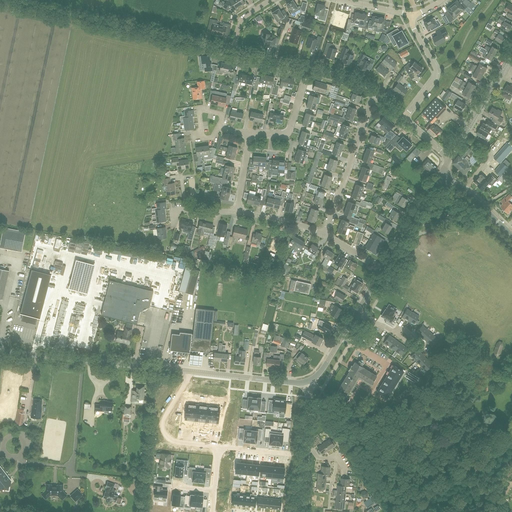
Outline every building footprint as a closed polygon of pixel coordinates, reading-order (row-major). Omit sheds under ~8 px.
[(220,0),(218,4),(224,8),(228,10),(232,8),(233,11),(237,9),(236,8),(238,6),(234,0),(230,0),(226,0),(227,0),(226,0),(220,0)] [(286,5),(291,12),(294,11),(295,12),(298,10),(304,12),(306,4),(302,2),(301,7),(299,7),(297,8),(292,1),(291,1),(289,1),(287,2),(287,4),(286,5)] [(468,7),(463,3),(461,5),(460,5),(456,1),(455,2),(454,1),(451,4),(458,14),(461,11),(462,12),(468,8),(468,7)] [(317,4),(315,14),(318,15),(317,19),(325,21),(327,14),(323,13),(325,6),(324,6),(324,5),(322,4),(321,5),(317,4)] [(458,14),(451,4),(447,7),(448,8),(446,9),(450,14),(446,17),(449,22),(450,23),(456,18),(455,17),(458,14)] [(281,19),(284,24),(286,23),(288,17),(286,13),(282,15),(278,9),(277,10),(276,9),(273,11),(273,12),(271,13),(277,22),(281,19)] [(358,27),(359,23),(361,14),(360,14),(359,13),(357,12),(356,13),(355,13),(353,20),(350,19),(349,25),(355,26),(358,27)] [(363,14),(362,14),(361,14),(359,23),(358,27),(361,27),(361,28),(367,29),(368,23),(365,22),(367,15),(365,15),(365,14),(363,14)] [(372,16),(372,20),(369,19),(368,23),(367,29),(376,31),(376,27),(378,18),(377,17),(375,16),(374,17),(372,16)] [(511,25),(509,24),(510,21),(501,16),(497,21),(502,24),(501,27),(508,31),(511,25)] [(380,17),(380,18),(378,18),(376,27),(376,31),(386,33),(389,26),(387,26),(386,27),(383,26),(384,19),(383,19),(382,18),(380,17)] [(434,18),(424,23),(427,29),(433,26),(435,29),(441,25),(437,19),(436,20),(434,18)] [(217,35),(219,26),(216,25),(217,21),(209,19),(208,26),(212,27),(211,34),(217,35)] [(297,44),(301,31),(302,29),(310,32),(311,26),(303,23),(295,21),(294,23),(299,25),(298,30),(293,28),(289,41),(297,44)] [(225,27),(219,26),(217,35),(223,37),(225,31),(229,32),(231,25),(226,24),(225,27)] [(437,36),(432,39),(434,41),(433,42),(435,45),(436,45),(445,40),(443,37),(447,35),(443,28),(436,32),(438,35),(437,36)] [(501,43),(504,37),(499,34),(499,32),(495,30),(493,34),(497,36),(495,39),(501,43)] [(387,34),(391,41),(394,40),(397,45),(398,49),(402,47),(401,46),(405,44),(405,45),(409,43),(407,39),(406,40),(401,31),(396,34),(394,31),(387,34)] [(267,47),(268,44),(273,45),(275,38),(269,36),(270,35),(262,33),(261,38),(260,38),(259,38),(258,38),(257,39),(257,41),(258,42),(259,42),(260,42),(259,45),(267,47)] [(315,43),(319,44),(321,37),(317,36),(316,39),(314,39),(314,38),(311,36),(310,37),(309,37),(306,47),(313,49),(315,43)] [(327,52),(326,57),(327,57),(326,58),(330,59),(330,58),(333,59),(336,49),(332,48),(333,44),(326,42),(324,50),(327,51),(327,52)] [(491,48),(486,45),(484,49),(494,55),(497,49),(492,46),(491,48)] [(494,55),(484,49),(481,47),(479,51),(483,53),(482,55),(482,57),(485,58),(484,61),(489,64),(494,55)] [(344,48),(341,55),(340,58),(343,59),(342,62),(343,62),(343,63),(346,65),(346,64),(349,65),(353,55),(346,53),(348,49),(344,48)] [(481,60),(476,57),(470,53),(468,56),(479,63),(481,60)] [(362,54),(358,61),(356,63),(359,65),(358,68),(359,68),(359,69),(362,71),(362,70),(365,71),(366,68),(369,70),(369,69),(370,69),(372,65),(371,65),(372,64),(369,63),(370,62),(363,59),(365,55),(362,54)] [(391,70),(395,65),(397,63),(387,55),(386,57),(375,70),(378,72),(384,76),(388,71),(385,68),(387,66),(391,70)] [(205,70),(206,70),(207,72),(209,72),(209,71),(215,73),(217,65),(211,64),(210,56),(201,57),(202,64),(204,63),(205,70)] [(407,66),(404,67),(408,75),(411,73),(412,71),(414,71),(418,74),(422,69),(420,67),(420,66),(419,65),(418,65),(414,62),(411,65),(409,63),(407,66)] [(226,72),(228,64),(221,63),(220,68),(217,67),(217,65),(215,73),(221,75),(222,71),(226,72)] [(483,74),(487,68),(480,64),(478,67),(471,63),(471,64),(470,63),(469,64),(466,63),(469,65),(483,74)] [(235,66),(228,64),(226,72),(230,73),(230,76),(235,78),(235,76),(237,72),(234,71),(235,66)] [(480,80),(483,74),(469,65),(468,65),(469,65),(468,66),(469,67),(468,69),(475,73),(473,76),(480,80)] [(472,76),(463,70),(464,68),(462,67),(459,72),(470,79),(472,76)] [(244,83),(246,75),(243,74),(244,73),(240,73),(240,74),(239,77),(237,83),(234,83),(232,90),(231,96),(230,97),(233,97),(234,94),(237,84),(240,85),(241,84),(241,82),(244,83)] [(265,86),(267,76),(261,74),(259,85),(265,86)] [(399,83),(403,77),(400,74),(399,74),(395,80),(399,83)] [(251,85),(253,77),(254,76),(250,75),(250,76),(246,75),(244,83),(248,84),(251,85)] [(274,77),(267,76),(265,86),(267,86),(268,84),(272,85),(274,77)] [(286,86),(288,78),(282,76),(280,85),(279,88),(282,88),(282,85),(286,86)] [(454,81),(463,86),(466,83),(456,77),(454,81)] [(198,87),(192,88),(193,99),(201,98),(200,89),(204,88),(203,81),(197,82),(198,87)] [(327,84),(326,85),(315,81),(313,89),(324,93),(325,90),(332,93),(334,86),(327,84)] [(469,98),(473,92),(466,88),(463,86),(454,81),(451,85),(457,89),(457,88),(461,91),(462,89),(464,91),(462,94),(469,98)] [(469,82),(466,88),(473,92),(476,86),(469,82)] [(393,89),(402,97),(407,91),(398,83),(393,89)] [(511,96),(511,85),(510,86),(507,85),(503,91),(504,92),(502,96),(510,100),(511,96)] [(217,105),(219,96),(215,95),(216,92),(210,91),(209,97),(212,98),(210,104),(217,105)] [(447,91),(441,99),(444,101),(450,92),(447,91)] [(360,96),(352,93),(351,93),(350,95),(351,96),(351,97),(350,100),(358,103),(360,96)] [(465,104),(461,101),(462,99),(452,93),(451,93),(449,96),(450,97),(455,100),(454,101),(456,103),(454,107),(455,107),(453,109),(456,110),(457,108),(461,111),(465,104)] [(224,106),(225,101),(228,101),(230,96),(224,94),(223,97),(219,96),(217,105),(224,106)] [(309,95),(308,101),(316,103),(317,97),(309,95)] [(432,122),(443,111),(446,108),(436,98),(422,113),(425,116),(430,121),(432,122)] [(344,105),(345,102),(336,99),(335,99),(334,104),(332,107),(335,108),(335,107),(337,107),(338,104),(343,106),(344,105)] [(314,109),(316,103),(308,101),(306,107),(314,109)] [(356,109),(349,107),(350,104),(348,103),(345,102),(344,105),(349,107),(348,109),(343,108),(342,111),(354,115),(356,109)] [(273,113),(274,110),(272,109),(273,104),(269,103),(267,110),(270,111),(268,120),(269,120),(269,121),(271,122),(272,121),(275,121),(277,114),(273,113)] [(335,108),(332,107),(332,108),(330,113),(329,116),(339,119),(340,116),(333,114),(335,108)] [(492,107),(488,114),(496,119),(494,122),(500,125),(502,121),(498,118),(502,112),(498,109),(497,110),(492,107)] [(184,111),(184,116),(180,116),(180,119),(183,119),(192,117),(192,116),(194,116),(193,110),(184,111)] [(284,115),(283,115),(284,112),(281,111),(280,114),(277,114),(275,121),(282,123),(284,115)] [(351,121),(354,115),(342,111),(347,112),(345,118),(351,121)] [(305,113),(304,119),(312,121),(314,115),(305,113)] [(378,123),(381,125),(379,127),(386,133),(383,137),(391,140),(396,135),(395,134),(390,130),(394,125),(384,116),(378,123)] [(193,124),(192,117),(183,119),(183,122),(179,123),(180,123),(177,123),(177,125),(180,124),(180,126),(184,125),(193,124)] [(310,127),(312,121),(304,119),(302,125),(310,127)] [(494,131),(496,127),(497,126),(488,120),(485,124),(483,123),(480,128),(490,134),(493,133),(494,132),(494,131)] [(437,126),(436,126),(435,125),(434,126),(431,123),(432,122),(430,121),(424,127),(427,130),(435,137),(437,135),(440,135),(443,132),(442,131),(437,126)] [(194,129),(193,124),(184,125),(184,129),(180,129),(181,132),(185,131),(185,130),(194,129)] [(347,132),(350,126),(343,124),(342,127),(337,125),(336,128),(347,132)] [(345,138),(347,132),(336,128),(335,132),(336,132),(335,135),(345,138)] [(486,138),(488,134),(490,135),(490,134),(480,128),(476,134),(482,138),(481,140),(486,143),(489,140),(486,138)] [(302,131),(300,137),(308,139),(310,133),(302,131)] [(173,134),(173,140),(174,140),(176,148),(174,148),(175,152),(184,151),(183,143),(184,143),(184,138),(180,138),(179,133),(173,134)] [(391,141),(385,138),(377,134),(376,137),(371,135),(369,142),(378,145),(379,140),(384,142),(384,140),(390,143),(391,141)] [(229,145),(228,148),(220,146),(220,143),(221,143),(223,138),(219,136),(215,149),(219,149),(222,150),(235,153),(237,147),(229,145)] [(306,145),(308,139),(300,137),(298,143),(306,145)] [(406,151),(409,148),(411,146),(411,145),(402,137),(397,143),(393,139),(386,148),(390,151),(394,146),(396,147),(399,145),(406,151)] [(499,165),(510,152),(511,150),(511,140),(511,139),(508,143),(507,143),(487,165),(493,170),(498,165),(499,165)] [(343,144),(337,142),(336,142),(335,145),(331,143),(330,146),(341,150),(343,144)] [(208,145),(202,146),(203,154),(206,154),(207,157),(208,157),(208,158),(209,158),(210,158),(211,157),(211,156),(214,156),(214,155),(215,152),(209,153),(208,145)] [(339,156),(341,150),(330,146),(329,149),(333,151),(332,154),(339,156)] [(477,160),(473,156),(472,156),(475,153),(467,146),(458,156),(458,155),(452,163),(465,174),(471,166),(471,167),(477,160)] [(305,154),(306,151),(309,152),(310,149),(308,149),(304,147),(303,150),(298,149),(296,155),(304,157),(306,158),(307,155),(305,154)] [(366,148),(364,154),(372,157),(374,151),(366,148)] [(234,159),(235,153),(222,150),(227,152),(225,157),(234,159)] [(370,163),(372,157),(364,154),(362,160),(370,163)] [(434,154),(430,158),(435,164),(440,160),(434,154)] [(302,163),(304,157),(296,155),(294,161),(302,163)] [(259,166),(260,157),(253,156),(253,158),(252,158),(252,159),(250,159),(248,172),(252,172),(252,170),(255,170),(255,166),(259,166)] [(266,157),(260,157),(259,166),(262,166),(262,169),(268,170),(269,162),(266,162),(266,157)] [(189,167),(188,160),(178,161),(177,158),(171,159),(172,165),(177,164),(177,169),(189,167)] [(330,158),(328,163),(336,166),(338,160),(330,158)] [(277,172),(278,169),(278,160),(278,159),(275,159),(274,159),(274,160),(272,160),(272,164),(269,164),(269,162),(268,170),(267,177),(271,177),(271,172),(274,172),(277,172)] [(431,174),(437,168),(427,159),(421,165),(431,174)] [(500,176),(503,172),(508,167),(503,162),(495,171),(500,176)] [(334,172),(336,166),(328,163),(326,169),(334,172)] [(234,167),(229,166),(225,165),(225,168),(221,168),(220,171),(232,173),(234,167)] [(315,171),(316,171),(317,169),(311,167),(309,174),(313,176),(313,174),(315,171)] [(368,173),(369,169),(362,167),(360,173),(370,176),(371,174),(368,173)] [(287,179),(295,179),(296,170),(287,169),(287,170),(288,170),(287,179)] [(426,180),(430,176),(423,169),(419,174),(426,180)] [(231,180),(232,173),(220,171),(220,173),(220,174),(223,175),(222,178),(231,180)] [(492,185),(496,180),(498,181),(499,180),(502,183),(506,178),(505,177),(506,175),(503,172),(500,176),(497,178),(492,174),(487,180),(485,179),(486,178),(485,177),(478,185),(477,186),(482,190),(489,183),(492,185)] [(365,181),(367,175),(370,176),(360,173),(358,179),(365,181)] [(325,174),(322,180),(330,182),(332,176),(325,174)] [(478,185),(485,177),(481,174),(477,178),(477,177),(473,181),(478,185)] [(163,179),(164,186),(165,186),(166,195),(175,194),(174,183),(170,183),(170,178),(163,179)] [(231,188),(226,187),(221,185),(222,182),(220,181),(209,179),(208,182),(218,184),(216,191),(221,192),(229,194),(231,188)] [(328,188),(330,182),(322,180),(320,185),(328,188)] [(272,207),(274,196),(272,196),(272,193),(269,192),(270,188),(269,188),(270,183),(268,182),(266,189),(263,201),(266,202),(265,205),(272,207)] [(316,190),(317,187),(306,183),(303,191),(305,192),(307,188),(309,187),(316,190)] [(407,200),(402,197),(401,196),(403,192),(404,193),(407,188),(399,184),(397,188),(398,189),(395,193),(399,195),(395,202),(403,207),(407,200)] [(293,194),(289,193),(291,186),(287,185),(286,192),(285,192),(283,203),(286,204),(285,210),(285,211),(288,212),(289,211),(292,212),(294,204),(290,203),(293,194)] [(356,185),(354,191),(365,195),(361,193),(363,187),(356,185)] [(259,206),(260,200),(263,201),(266,189),(263,189),(261,195),(260,195),(259,197),(255,196),(253,204),(259,206)] [(325,192),(324,192),(317,190),(315,196),(323,198),(325,192)] [(280,203),(283,203),(285,192),(282,191),(281,197),(275,195),(274,196),(272,207),(278,209),(280,203)] [(364,197),(365,195),(354,191),(351,197),(359,199),(360,196),(364,197)] [(511,197),(511,196),(511,194),(511,193),(509,194),(506,198),(505,197),(501,201),(503,203),(500,206),(508,213),(511,208),(511,205),(511,204),(511,202),(509,200),(511,197)] [(253,204),(255,196),(248,194),(246,203),(253,204)] [(321,204),(323,198),(315,196),(313,202),(321,204)] [(156,203),(156,208),(152,209),(152,211),(155,211),(164,209),(166,208),(165,202),(156,203)] [(348,202),(345,208),(357,212),(358,209),(354,208),(355,204),(348,202)] [(311,208),(309,214),(316,216),(318,210),(311,208)] [(356,214),(357,212),(345,208),(343,214),(347,215),(351,216),(352,213),(356,214)] [(165,216),(164,209),(155,211),(155,214),(152,215),(152,218),(156,217),(165,216)] [(397,217),(399,213),(393,209),(389,216),(395,220),(396,220),(397,220),(398,217),(397,217)] [(303,212),(299,211),(297,210),(295,214),(298,215),(297,217),(300,218),(302,214),(303,214),(303,212)] [(385,219),(372,210),(370,214),(383,222),(385,219)] [(314,222),(316,216),(309,214),(307,220),(314,222)] [(166,221),(165,216),(156,217),(156,221),(152,221),(153,224),(157,223),(166,221)] [(347,226),(349,222),(345,221),(341,219),(339,225),(353,230),(354,227),(350,225),(349,226),(347,226)] [(195,227),(192,226),(192,223),(181,220),(179,227),(183,228),(182,231),(183,232),(193,235),(195,227)] [(215,227),(212,227),(212,225),(200,221),(198,229),(199,229),(197,234),(203,235),(203,234),(209,235),(208,243),(211,244),(210,246),(211,246),(211,244),(213,235),(215,227)] [(224,237),(227,225),(219,223),(216,236),(213,235),(211,244),(211,246),(214,247),(215,239),(220,240),(221,236),(224,237)] [(387,234),(391,226),(385,223),(381,230),(387,234)] [(348,235),(350,229),(353,230),(339,225),(337,231),(348,235)] [(4,227),(0,245),(0,247),(22,252),(26,231),(4,227)] [(157,228),(158,239),(166,238),(165,227),(157,228)] [(232,236),(245,239),(247,230),(234,227),(232,236)] [(255,232),(255,234),(253,233),(251,242),(260,244),(262,234),(255,232)] [(373,233),(370,238),(370,239),(369,240),(378,246),(379,245),(380,245),(381,245),(384,240),(373,233)] [(293,249),(299,239),(294,236),(291,239),(290,242),(293,244),(290,248),(293,249)] [(301,249),(303,245),(305,242),(299,239),(293,249),(295,251),(297,247),(301,249)] [(377,248),(378,246),(369,240),(365,248),(372,252),(371,253),(375,255),(378,250),(378,248),(377,248)] [(312,243),(309,248),(306,247),(305,249),(311,252),(309,257),(315,260),(320,251),(317,249),(318,247),(312,243)] [(205,249),(203,246),(193,251),(195,254),(205,249)] [(322,256),(326,258),(322,264),(323,269),(326,270),(331,263),(334,258),(331,256),(332,253),(326,249),(322,256)] [(142,253),(141,261),(164,263),(165,256),(142,253)] [(343,256),(339,254),(334,262),(339,266),(338,268),(341,270),(346,262),(343,261),(345,258),(342,257),(343,256)] [(355,263),(354,263),(350,260),(348,263),(346,262),(345,265),(346,266),(350,269),(353,271),(357,264),(355,263)] [(86,294),(94,266),(77,261),(69,289),(86,294)] [(9,271),(0,268),(0,299),(2,299),(9,271)] [(51,274),(31,269),(20,313),(22,314),(21,319),(26,320),(26,321),(31,322),(31,321),(36,323),(35,323),(36,323),(37,317),(40,318),(51,274)] [(185,293),(193,295),(199,271),(192,269),(185,293)] [(341,279),(338,278),(334,284),(342,288),(348,279),(343,276),(341,279)] [(310,284),(296,280),(287,278),(287,280),(286,280),(283,291),(293,293),(294,290),(308,293),(310,284)] [(357,293),(362,283),(355,279),(349,288),(357,293)] [(153,291),(145,289),(110,280),(101,315),(136,324),(139,312),(149,307),(153,291)] [(341,302),(344,296),(337,291),(334,298),(341,302)] [(319,302),(318,307),(324,308),(325,300),(315,298),(314,300),(316,300),(316,301),(319,302)] [(336,318),(341,310),(335,306),(332,304),(330,308),(329,311),(331,312),(330,314),(336,318)] [(395,310),(395,309),(389,305),(387,309),(385,308),(383,311),(384,312),(381,316),(386,319),(385,322),(392,326),(396,320),(393,318),(394,316),(393,315),(395,310)] [(213,324),(214,311),(214,310),(195,308),(193,334),(190,334),(180,332),(180,335),(172,334),(170,350),(189,352),(190,350),(210,352),(213,324)] [(408,320),(413,312),(407,309),(401,317),(404,319),(405,318),(408,320)] [(217,321),(218,311),(214,311),(213,324),(225,325),(225,322),(219,321),(217,321)] [(413,312),(408,320),(407,321),(410,323),(411,322),(414,324),(413,325),(414,325),(419,316),(413,312)] [(328,332),(331,326),(325,323),(322,327),(319,325),(317,328),(324,332),(325,330),(328,332)] [(421,336),(427,330),(422,325),(415,332),(418,335),(419,334),(421,336)] [(115,341),(123,343),(128,344),(131,335),(130,335),(131,329),(125,327),(124,333),(118,332),(115,341)] [(312,341),(314,336),(304,330),(301,336),(312,341)] [(426,341),(433,334),(427,330),(421,336),(421,337),(423,340),(424,339),(426,341)] [(323,340),(322,339),(323,338),(315,334),(314,336),(312,341),(311,342),(319,345),(320,344),(320,345),(323,340)] [(438,339),(433,334),(426,341),(426,342),(429,344),(432,346),(431,346),(431,347),(438,339)] [(287,347),(288,348),(290,345),(288,344),(289,341),(288,341),(289,340),(289,339),(286,337),(286,338),(275,335),(272,343),(279,345),(281,342),(282,342),(281,346),(287,348),(287,347)] [(389,347),(395,339),(389,335),(383,343),(386,345),(387,345),(389,347)] [(242,339),(241,341),(240,341),(240,345),(244,346),(243,350),(248,350),(249,341),(248,341),(249,339),(242,339)] [(395,351),(400,343),(395,339),(389,347),(392,350),(392,349),(395,351)] [(498,356),(501,354),(503,346),(503,343),(500,342),(497,344),(494,352),(495,355),(498,356)] [(220,361),(222,343),(218,343),(217,353),(214,353),(213,360),(220,361)] [(400,343),(395,351),(392,355),(394,357),(397,353),(397,354),(398,353),(401,355),(400,356),(406,348),(400,343)] [(416,361),(422,354),(418,349),(410,356),(413,359),(413,358),(416,361)] [(244,365),(245,354),(244,354),(244,351),(239,350),(239,356),(235,356),(234,364),(244,365)] [(308,358),(301,353),(299,351),(293,359),(295,361),(302,366),(308,358)] [(272,366),(273,359),(269,359),(270,353),(268,352),(264,352),(263,359),(266,359),(266,365),(272,366)] [(279,367),(279,360),(283,361),(284,354),(281,354),(280,354),(280,356),(277,356),(274,355),(273,359),(272,366),(279,367)] [(420,366),(427,360),(422,354),(416,361),(415,361),(418,364),(420,366)] [(203,356),(190,355),(189,365),(202,367),(203,356)] [(370,383),(371,384),(376,376),(364,368),(364,367),(361,366),(363,363),(363,362),(363,361),(362,360),(361,360),(360,360),(360,361),(359,360),(357,363),(355,362),(352,366),(351,365),(348,370),(349,371),(339,387),(339,388),(336,393),(347,400),(351,394),(348,393),(358,376),(365,380),(364,381),(369,384),(370,383)] [(427,360),(420,366),(420,367),(422,369),(423,369),(425,371),(425,372),(432,365),(427,360)] [(402,370),(394,366),(393,365),(391,368),(389,372),(387,374),(385,378),(383,381),(379,389),(377,392),(378,392),(387,398),(404,370),(403,369),(402,370)] [(138,403),(138,399),(143,399),(144,386),(137,386),(137,391),(133,391),(133,394),(132,394),(131,402),(138,403)] [(243,402),(242,408),(253,409),(255,398),(252,398),(252,397),(248,397),(247,403),(243,402)] [(255,398),(253,409),(258,410),(258,412),(265,412),(265,405),(260,404),(261,398),(257,398),(255,398)] [(32,407),(31,417),(41,418),(42,408),(41,408),(42,400),(33,399),(32,407)] [(268,404),(267,413),(279,414),(280,400),(279,400),(280,399),(276,399),(275,400),(274,399),(273,404),(268,404)] [(95,410),(100,411),(100,409),(112,410),(112,402),(104,401),(105,401),(100,400),(100,405),(95,404),(95,410)] [(280,400),(279,414),(279,412),(284,413),(284,417),(290,417),(292,404),(286,404),(286,401),(280,400)] [(24,410),(18,409),(16,424),(22,425),(24,410)] [(427,417),(427,426),(435,424),(434,417),(427,417)] [(239,428),(239,435),(242,435),(242,437),(244,437),(243,442),(246,442),(245,443),(250,443),(251,430),(245,430),(245,429),(239,428)] [(277,432),(276,445),(278,445),(282,446),(283,440),(288,441),(289,429),(282,428),(282,432),(277,432)] [(251,430),(250,443),(254,444),(254,443),(256,443),(257,436),(261,437),(262,429),(256,429),(256,431),(251,430)] [(265,429),(264,438),(269,439),(269,444),(273,445),(273,444),(276,445),(277,432),(270,431),(270,429),(265,429)] [(329,438),(323,443),(328,450),(334,446),(333,444),(335,443),(333,440),(331,441),(329,438)] [(328,450),(323,443),(317,447),(318,450),(317,451),(319,454),(321,453),(322,454),(328,450)] [(156,454),(156,458),(161,459),(160,467),(162,467),(162,468),(163,469),(164,469),(165,469),(166,469),(166,468),(169,468),(169,464),(170,464),(171,459),(170,459),(170,455),(161,454),(156,454)] [(174,476),(175,476),(182,477),(183,477),(182,477),(183,469),(187,470),(188,462),(181,461),(181,465),(176,464),(176,465),(176,466),(175,476),(174,476)] [(321,466),(321,474),(329,474),(330,467),(328,467),(329,464),(324,464),(324,466),(321,466)] [(0,466),(0,489),(9,491),(10,480),(0,466)] [(189,467),(189,474),(192,474),(192,481),(193,481),(193,482),(197,483),(197,482),(198,482),(200,470),(195,470),(195,468),(189,467)] [(200,470),(198,482),(199,482),(199,483),(204,484),(204,483),(205,483),(205,477),(207,478),(207,476),(210,477),(211,468),(204,468),(204,471),(200,470)] [(331,474),(329,474),(321,474),(318,473),(317,481),(325,482),(326,477),(330,477),(331,474)] [(341,478),(340,486),(349,486),(349,479),(346,479),(347,476),(342,476),(342,478),(341,478)] [(325,489),(325,482),(317,481),(316,488),(319,489),(319,491),(323,491),(323,489),(325,489)] [(112,489),(113,488),(114,485),(107,482),(105,487),(107,488),(105,492),(103,497),(107,499),(106,501),(106,502),(106,503),(107,504),(108,504),(109,504),(110,504),(111,504),(111,503),(112,501),(116,502),(118,496),(114,494),(116,491),(112,489)] [(154,482),(153,487),(155,488),(154,497),(154,501),(166,502),(166,498),(167,498),(167,490),(161,489),(161,488),(162,488),(162,483),(160,483),(154,482)] [(62,491),(63,488),(63,485),(58,485),(58,486),(56,486),(53,486),(51,486),(51,485),(46,484),(46,490),(47,490),(47,491),(45,491),(43,494),(43,495),(45,498),(46,498),(49,496),(49,495),(59,495),(59,496),(61,499),(63,499),(65,496),(66,495),(63,492),(62,492),(62,491)] [(345,494),(345,488),(346,486),(349,487),(349,486),(340,486),(337,485),(336,490),(333,490),(333,493),(345,494)] [(77,490),(71,496),(75,501),(82,495),(77,490)] [(344,503),(345,494),(333,493),(332,495),(336,496),(335,502),(344,503)] [(173,494),(172,506),(181,507),(184,508),(184,507),(185,500),(180,499),(180,495),(173,494)] [(185,500),(184,507),(191,508),(191,506),(196,506),(197,495),(194,495),(190,495),(190,500),(185,499),(185,500)] [(197,495),(196,506),(202,507),(201,511),(205,511),(206,503),(203,503),(203,496),(200,495),(197,495)] [(369,498),(364,502),(368,508),(373,504),(376,502),(373,498),(370,499),(369,498)] [(344,509),(344,503),(335,502),(335,508),(338,508),(338,511),(342,511),(342,509),(344,509)] [(363,509),(364,505),(351,503),(350,508),(353,509),(353,511),(354,511),(356,507),(363,509)]
